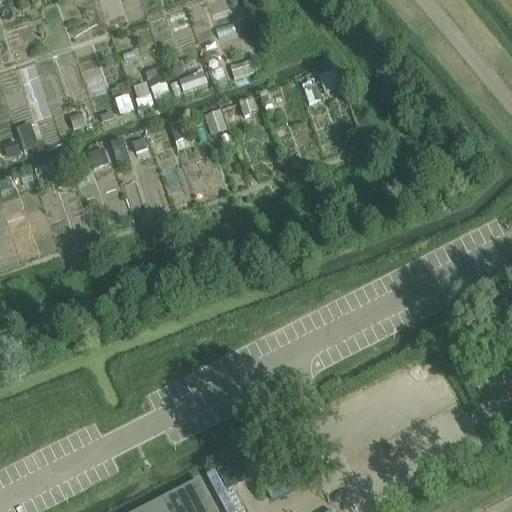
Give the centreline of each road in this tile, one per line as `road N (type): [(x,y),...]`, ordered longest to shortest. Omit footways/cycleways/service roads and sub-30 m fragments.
road 1 (unclassified): [(0,503),(511,242)]
road 2 (unclassified): [(511,105),(420,0)]
